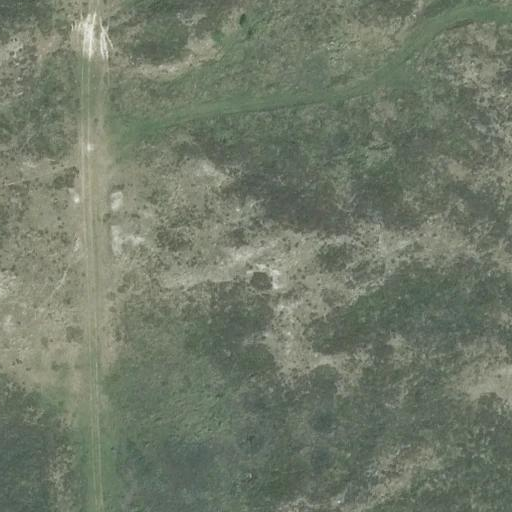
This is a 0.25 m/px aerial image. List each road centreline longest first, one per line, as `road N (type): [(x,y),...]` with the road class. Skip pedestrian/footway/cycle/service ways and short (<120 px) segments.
road 1 (track): [(93,153),(101,511)]
road 2 (track): [(91,0),(93,153)]
